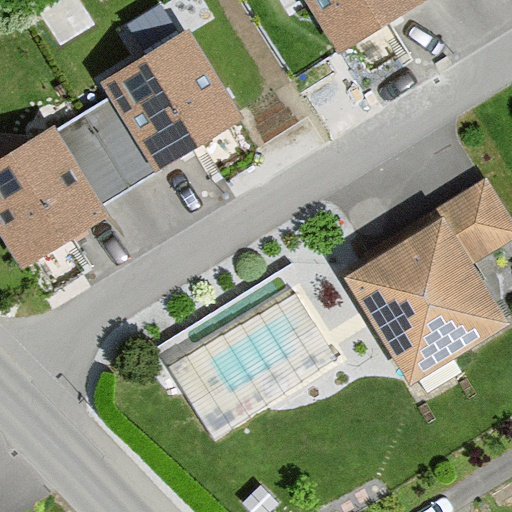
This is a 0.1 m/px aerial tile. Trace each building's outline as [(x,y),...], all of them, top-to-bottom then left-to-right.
[(316,0),(345,47),(412,6),(408,0),(316,0)] [(176,41),(100,91),(109,104),(154,174),(161,185),(237,136),(176,41)] [(109,104),(47,143),(91,214),(154,174),(109,104)] [(44,138),(0,165),(0,216),(30,264),(97,223),(91,214),(47,143),(44,138)] [(424,226),(345,274),(410,379),(508,319),(472,261),(511,236),(511,224),(481,174),(417,214),(424,226)]
